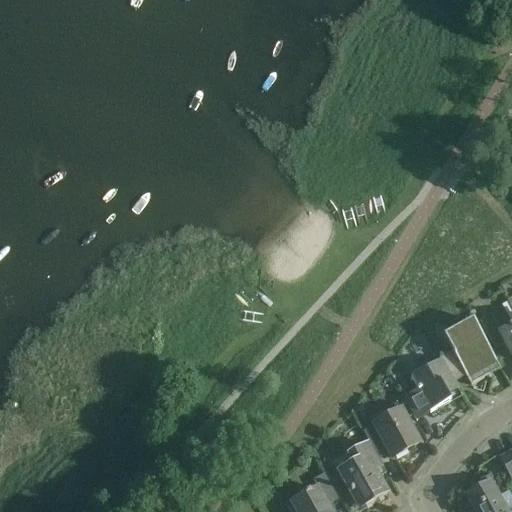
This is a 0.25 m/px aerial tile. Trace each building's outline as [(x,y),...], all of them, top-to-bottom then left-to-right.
[(511,300),(508,303),(511,309),(511,330),(502,336),(492,318),(480,324),(496,352),(506,346),(511,356),(511,300)] [(472,387),(502,371),(475,322),(469,324),(466,321),(451,334),(460,349),(442,359),(443,362),(455,384),(467,377),(472,387)] [(418,392),(404,399),(417,422),(451,403),(449,398),(460,392),(455,384),(443,362),(411,379),(418,392)] [(398,386),(402,394),(409,390),(406,383),(398,386)] [(397,405),(385,412),(370,420),(375,429),(363,435),(370,448),(375,456),(386,450),(392,460),(418,445),(397,405)] [(375,456),(370,448),(348,460),(353,469),(341,476),(360,511),(387,497),(378,481),(376,482),(372,475),(382,469),(375,456)] [(511,459),(510,455),(500,461),(511,483),(511,459)] [(329,511),(328,509),(340,502),(326,476),(313,483),(318,492),(288,509),(289,511),(329,511)] [(466,497),(473,511),(505,511),(488,479),(473,487),(475,491),(466,497)]
